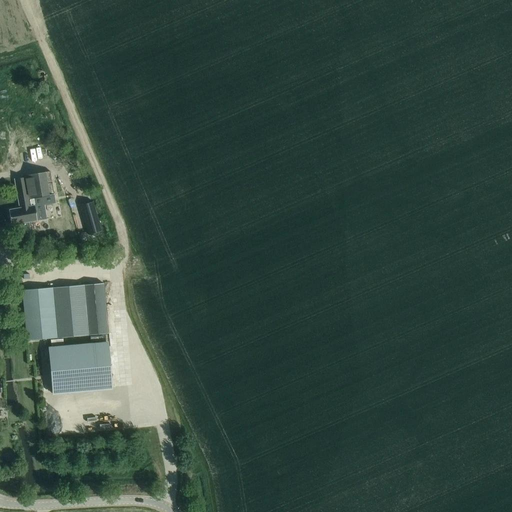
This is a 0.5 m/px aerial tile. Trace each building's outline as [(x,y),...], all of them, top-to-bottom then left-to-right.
[(12,232),(29,229),(28,221),(37,220),(34,206),(55,202),(49,171),(24,175),(24,177),(15,179),(20,208),(8,210),(12,232)] [(88,234),(101,231),(92,201),(80,204),(88,234)] [(67,214),(41,218),(44,241),(70,237),(67,214)] [(26,340),(107,333),(103,283),(22,290),(26,340)] [(52,393),(112,388),(108,343),(48,348),(52,393)]
